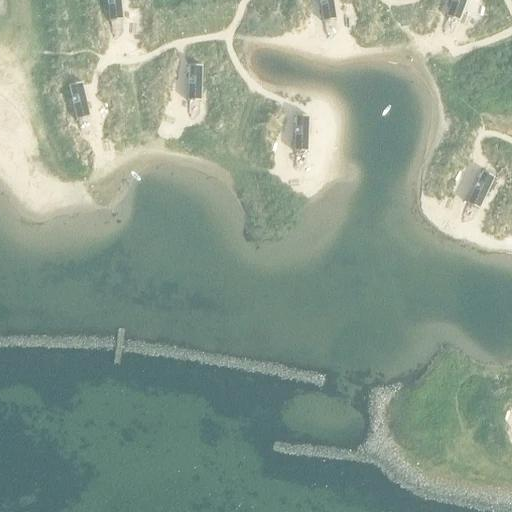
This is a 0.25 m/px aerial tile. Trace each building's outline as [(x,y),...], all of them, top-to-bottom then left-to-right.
[(106,0),(108,19),(121,18),(119,0),(106,0)] [(318,0),(319,2),(322,20),(335,18),(332,0),(318,0)] [(451,0),(445,15),(458,20),(465,0),(451,0)] [(187,65),(185,100),(199,100),(201,65),(187,65)] [(80,82),(67,85),(74,118),(87,115),(80,82)] [(307,116),(294,115),(294,150),(306,150),(307,116)] [(481,171),(466,202),(478,207),(493,177),(481,171)]
